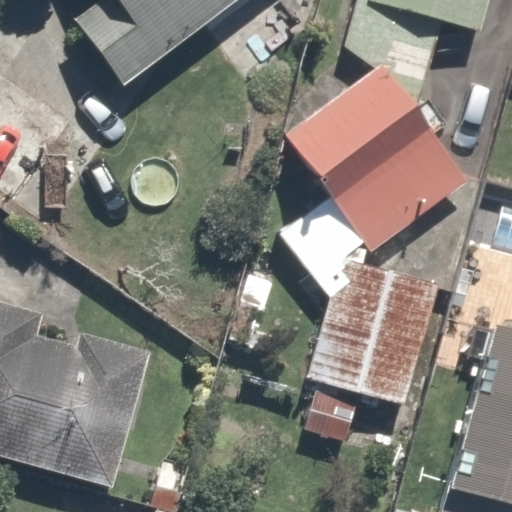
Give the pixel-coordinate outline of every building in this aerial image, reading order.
[(109,75),(210,0),(75,0),(61,11),(109,75)] [(437,13),(481,24),(486,0),(358,0),(347,48),(424,67),(437,13)] [(314,289),(290,421),(345,432),(352,391),(405,401),(428,278),(351,264),(462,181),(372,61),(278,132),(322,190),(270,230),(314,289)] [(73,112),(0,62),(0,183),(17,195),(73,112)] [(144,334),(0,301),(0,460),(110,485),(144,334)] [(511,511),(511,312),(471,303),(421,511),(511,511)]
